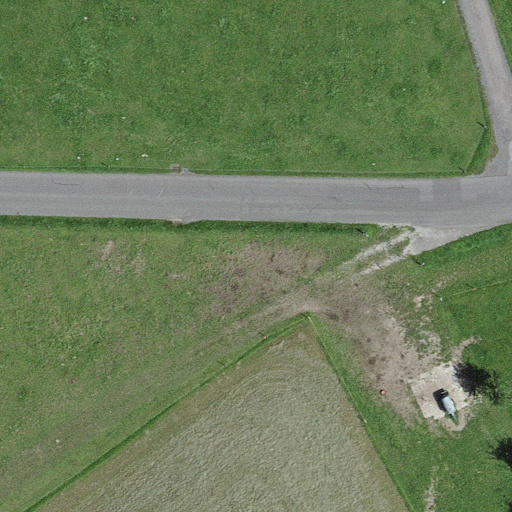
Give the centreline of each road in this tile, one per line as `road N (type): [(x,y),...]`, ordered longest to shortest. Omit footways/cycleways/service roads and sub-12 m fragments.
road 1 (residential): [(0,194),(511,197)]
road 2 (track): [(511,122),(472,0)]
